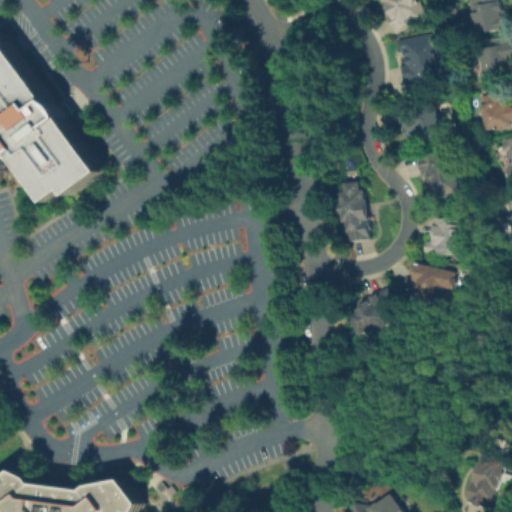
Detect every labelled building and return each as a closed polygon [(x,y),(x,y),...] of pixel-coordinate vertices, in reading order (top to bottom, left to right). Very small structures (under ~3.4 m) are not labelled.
[(422,0),(431,18),(413,27),(411,24),(397,31),(389,15),(392,14),(387,3),(386,4),(384,0),(422,0)] [(505,0),(507,9),(510,9),(511,18),(511,28),(481,35),(473,0),(505,0)] [(400,40),(434,33),(443,75),(442,75),(443,82),(427,86),(427,87),(410,92),(408,83),(407,83),(403,65),(409,64),(406,52),(403,53),(400,40)] [(0,40),(7,35),(56,102),(57,100),(71,118),(70,119),(109,173),(77,197),(72,191),(54,204),(19,157),(15,160),(11,157),(5,148),(2,140),(0,137),(0,40)] [(511,35),(511,75),(485,81),(485,79),(482,78),(482,72),(484,69),(480,50),(496,46),(494,40),(511,35)] [(481,95),(506,89),(508,101),(511,100),(511,105),(511,124),(487,129),(483,110),(482,111),(480,104),(482,104),(482,103),(483,102),(481,95)] [(399,103),(424,98),(425,105),(439,103),(442,116),(445,115),(448,118),(449,122),(446,126),(444,126),(446,139),(414,146),(414,145),(412,145),(410,137),(409,137),(407,128),(408,128),(407,122),(403,123),(399,103)] [(511,135),(511,183),(511,184),(510,179),(506,176),(505,171),(508,168),(507,166),(510,166),(507,151),(504,149),(503,144),(506,141),(505,137),(511,135)] [(443,148),(445,156),(457,153),(460,166),(462,166),(464,176),(462,176),(465,192),(454,194),(454,196),(439,200),(436,186),(434,186),(432,174),(426,176),(421,153),(443,148)] [(348,183),(364,182),(364,190),(368,190),(369,199),(370,199),(374,239),(351,242),(349,222),(346,222),(346,214),(343,214),(342,205),(344,205),(343,192),(349,192),(348,183)] [(428,253),(429,241),(434,241),(437,217),(468,221),(468,225),(468,230),(474,230),(470,258),(469,258),(469,259),(467,261),(459,260),(457,258),(457,256),(428,253)] [(420,263),(460,272),(458,278),(461,279),(459,290),(453,288),(450,300),(442,298),(441,302),(432,300),(431,305),(414,301),(415,293),(419,276),(416,275),(416,273),(415,273),(415,271),(414,269),(415,266),(417,264),(418,262),(420,263)] [(400,308),(394,310),(399,321),(388,326),(389,329),(380,333),(379,331),(371,334),(370,331),(360,335),(352,315),(360,311),(359,310),(364,307),(363,304),(371,301),(369,297),(392,287),(400,308)] [(406,316),(411,313),(416,323),(411,325),(406,316)] [(496,448),(507,452),(504,460),(510,462),(507,473),(508,473),(505,482),(504,482),(501,490),(499,489),(491,509),(470,501),(473,492),(472,491),(482,463),(483,464),(486,455),(492,457),(496,448)] [(97,487),(131,480),(151,506),(148,511),(0,511),(0,486),(21,470),(41,479),(42,488),(91,494),(97,487)] [(169,488),(174,485),(179,492),(173,496),(169,490),(164,493),(159,486),(165,482),(169,488)] [(185,488),(194,484),(198,493),(189,497),(185,488)] [(381,504),(395,495),(407,511),(355,511),(357,504),(377,506),(380,503),(381,504)]
